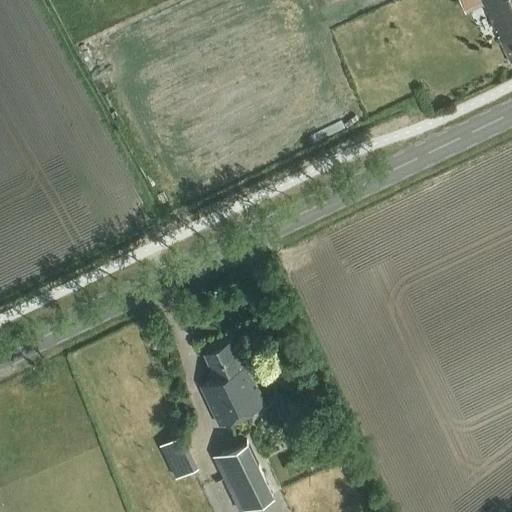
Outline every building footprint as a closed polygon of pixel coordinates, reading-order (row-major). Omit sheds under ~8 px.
[(511,0),(480,0),(509,62),(511,60),(511,0)] [(218,423),(265,401),(247,363),(243,364),(231,338),(204,351),(216,376),(199,384),(218,423)] [(272,366),(284,360),(274,340),(261,346),(272,366)] [(312,418),(312,395),(292,395),(291,417),(312,418)] [(181,433),(160,443),(175,476),(197,466),(181,433)] [(245,438),(213,454),(240,508),(271,492),(245,438)]
